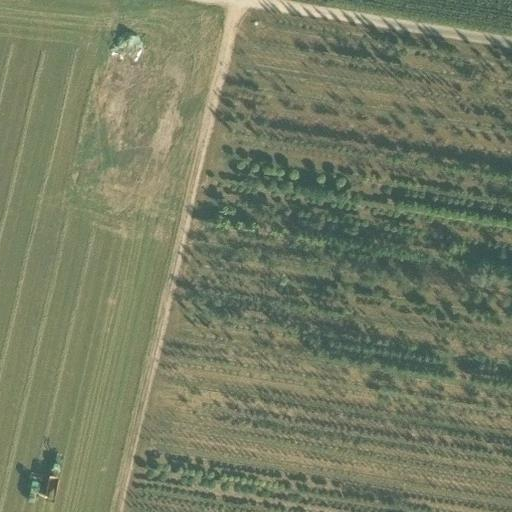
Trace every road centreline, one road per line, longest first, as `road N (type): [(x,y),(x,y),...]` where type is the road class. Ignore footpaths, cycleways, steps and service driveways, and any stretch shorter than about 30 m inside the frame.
road 1 (track): [(235,0),(119,511)]
road 2 (track): [(511,43),(254,0)]
